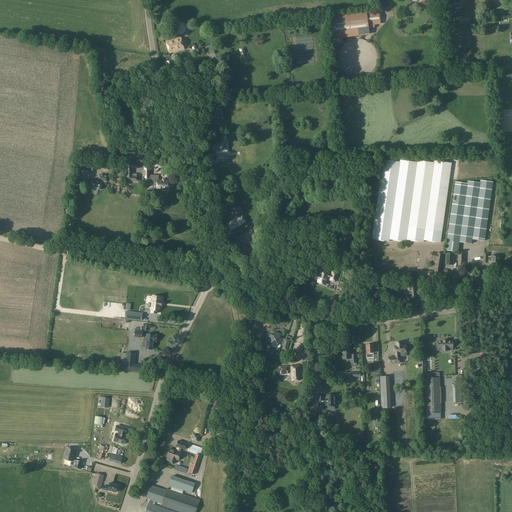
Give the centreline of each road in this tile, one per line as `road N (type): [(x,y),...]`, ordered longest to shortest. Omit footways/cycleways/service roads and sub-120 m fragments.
road 1 (unclassified): [(207,284),(211,241),(161,90),(145,0)]
road 2 (unclassified): [(237,295),(324,323),(511,298)]
road 3 (unclassified): [(122,511),(173,348),(207,284)]
road 4 (track): [(207,284),(0,237)]
